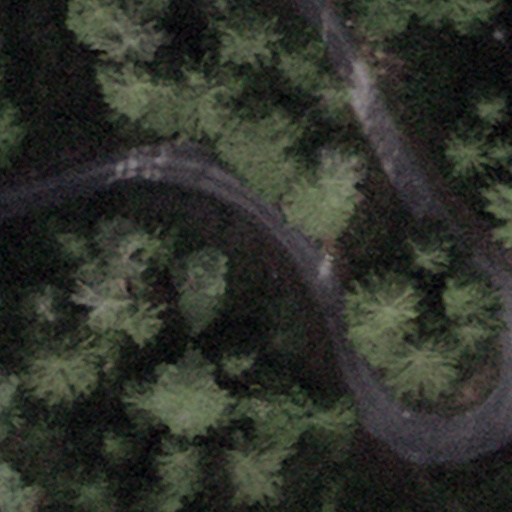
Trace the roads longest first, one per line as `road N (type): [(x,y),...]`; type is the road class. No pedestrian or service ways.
road 1 (track): [(511,387),(487,420),(438,440),(376,415),(252,206),(169,167),(0,208)]
road 2 (track): [(291,0),(421,198),(511,304)]
